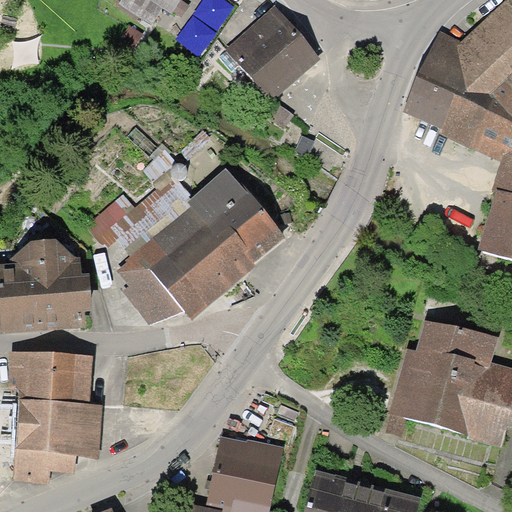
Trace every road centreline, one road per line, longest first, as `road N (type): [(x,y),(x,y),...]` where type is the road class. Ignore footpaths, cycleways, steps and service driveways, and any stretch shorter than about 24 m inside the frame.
road 1 (residential): [(251,342),(277,379),(352,431),(505,511)]
road 2 (tertiary): [(251,342),(170,445),(47,511)]
road 3 (unclassified): [(251,342),(220,331),(139,342),(0,343)]
road 4 (tertiary): [(380,130),(360,185),(313,264),(251,342)]
road 5 (residential): [(329,17),(339,84),(380,130)]
